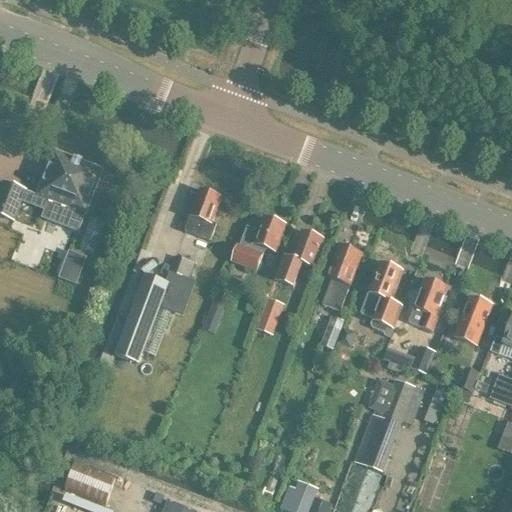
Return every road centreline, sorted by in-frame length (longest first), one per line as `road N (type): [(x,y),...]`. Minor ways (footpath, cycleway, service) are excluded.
road 1 (tertiary): [(225,118),(511,226)]
road 2 (tertiary): [(225,118),(0,34)]
road 3 (unclassified): [(225,118),(271,0)]
